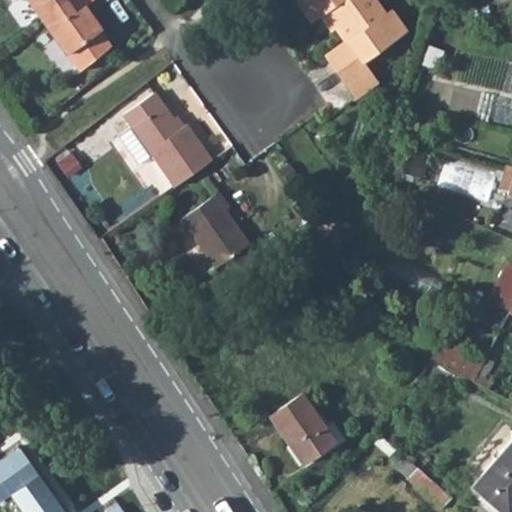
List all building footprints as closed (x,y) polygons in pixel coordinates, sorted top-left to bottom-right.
[(21,0),(38,22),(67,0),(21,0)] [(67,0),(38,22),(74,74),(108,48),(81,10),(94,0),(67,0)] [(298,0),(293,4),(308,25),(321,16),(341,45),(320,59),(342,89),(365,72),(360,65),(402,34),(387,12),(380,16),(368,0),(298,0)] [(365,72),(342,89),(350,101),(373,84),(365,72)] [(119,118),(129,132),(147,157),(169,188),(208,161),(182,124),(175,129),(151,94),(119,118)] [(147,157),(129,132),(116,142),(134,167),(147,157)] [(69,173),(84,163),(71,144),(56,155),(69,173)] [(496,176),(444,162),(436,188),(489,203),(496,176)] [(215,192),(178,218),(212,266),(245,242),(222,209),(226,207),(215,192)] [(332,263),(358,225),(329,205),(303,243),(332,263)] [(433,295),(442,281),(401,255),(393,269),(433,295)] [(511,261),(510,260),(490,299),(509,309),(511,304),(511,261)] [(444,337),(433,358),(475,378),(485,358),(444,337)] [(303,393),(272,415),(305,462),(336,439),(303,393)] [(388,440),(385,437),(380,442),(384,446),(388,440)] [(511,511),(511,441),(474,487),(481,492),(503,511),(511,511)] [(453,496),(432,478),(423,489),(444,506),(453,496)]
